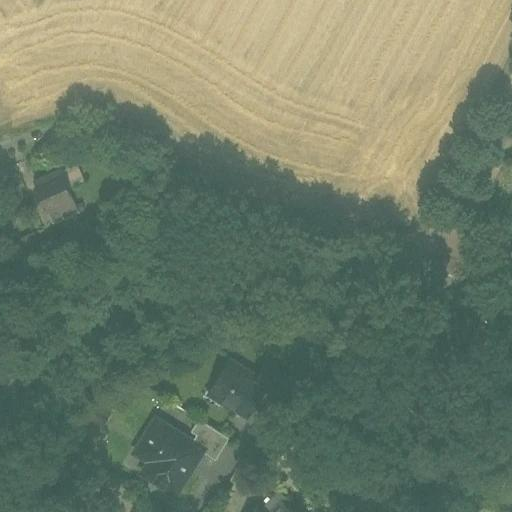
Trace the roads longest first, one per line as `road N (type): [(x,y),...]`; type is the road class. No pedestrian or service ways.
road 1 (tertiary): [(0,389),(147,297),(209,275),(344,266),(419,282)]
road 2 (track): [(449,223),(303,207),(103,119),(40,119)]
road 3 (residential): [(419,282),(511,105)]
